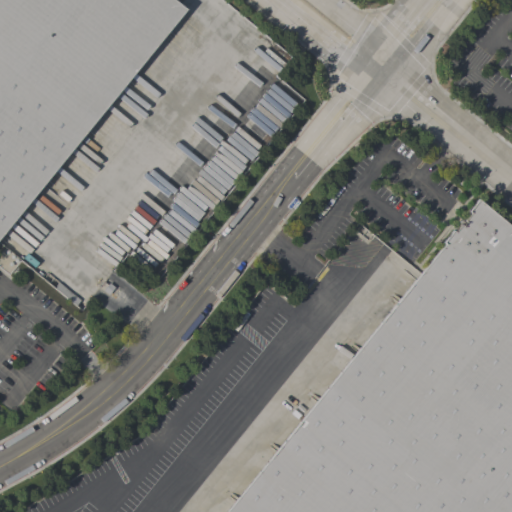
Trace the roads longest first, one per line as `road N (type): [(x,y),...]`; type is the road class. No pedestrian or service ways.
road 1 (residential): [(438,0),(117,388),(0,465)]
road 2 (residential): [(274,0),(375,79)]
